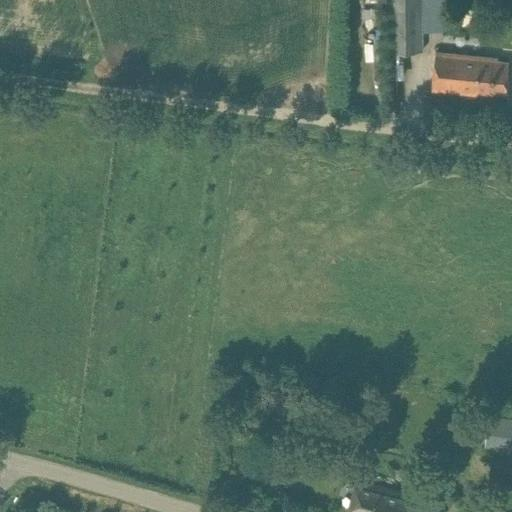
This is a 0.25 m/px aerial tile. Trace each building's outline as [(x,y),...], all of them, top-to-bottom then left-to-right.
[(422,50),(422,30),(446,29),(446,12),(448,12),(447,0),(389,0),(389,50),(422,50)] [(505,93),(507,73),(509,61),(496,60),(497,57),(436,51),(432,89),(477,93),(477,90),(505,93)] [(40,416),(49,382),(35,377),(37,368),(11,361),(8,370),(0,367),(0,404),(2,405),(1,409),(21,415),(22,411),(40,416)] [(511,451),(511,418),(467,411),(462,444),(485,447),(511,451)] [(440,511),(443,502),(423,497),(357,479),(348,511),(440,511)]
